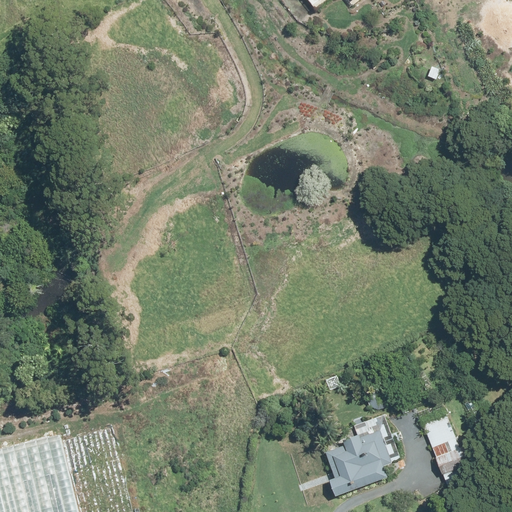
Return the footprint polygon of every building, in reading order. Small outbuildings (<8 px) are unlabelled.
[(441,70),(431,66),(428,77),(438,80),(441,70)] [(369,401),(370,403),(371,404),(372,406),(374,407),(375,408),(377,409),(379,409),(381,409),(383,408),(385,408),(387,407),(389,405),(390,404),(391,402),(391,400),(392,398),(392,396),(391,394),(390,392),(389,390),(388,389),(386,388),(385,387),(383,386),(381,386),(379,386),(377,386),(375,387),(373,388),(371,389),(370,391),(369,393),(369,395),(368,397),(368,399),(369,401)] [(446,413),(422,422),(448,488),(473,478),(446,413)] [(344,446),(327,453),(337,478),(332,480),(339,498),(397,476),(392,462),(401,459),(385,418),(357,429),(361,440),(360,440),(359,437),(343,444),(344,446)] [(0,511),(81,511),(62,428),(0,441),(0,511)]
